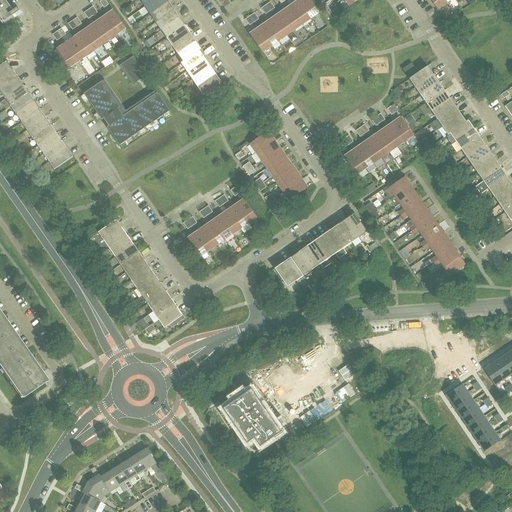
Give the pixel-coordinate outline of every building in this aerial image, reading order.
[(15,13),(14,11),(12,13),(2,0),(0,0),(0,21),(1,21),(5,26),(9,22),(11,26),(15,23),(13,20),(22,13),(20,10),(15,13)] [(105,0),(103,0),(101,2),(105,8),(109,5),(105,0)] [(154,0),(145,7),(150,15),(169,2),(167,0),(154,0)] [(309,0),(299,0),(298,1),(311,20),(319,14),(309,0)] [(331,0),(330,0),(325,4),(328,9),(335,5),(331,0)] [(430,0),(438,10),(438,9),(446,4),(443,0),(430,0)] [(298,1),(290,6),(303,25),(311,20),(298,1)] [(156,23),(174,10),(169,2),(150,15),(156,23)] [(270,2),(269,3),(266,5),(270,12),(275,8),(270,2)] [(265,15),(270,12),(266,5),(261,9),(265,15)] [(335,5),(328,9),(331,13),(337,9),(335,5)] [(303,25),(290,6),(282,12),(295,31),(303,25)] [(98,13),(94,7),(89,10),(94,16),(98,13)] [(89,19),(94,16),(89,10),(85,13),(89,19)] [(106,16),(119,35),(127,29),(114,10),(106,16)] [(156,23),(161,31),(180,18),(174,10),(156,23)] [(282,12),(274,17),(287,36),(295,31),(282,12)] [(254,13),(250,16),(254,22),(259,19),(254,13)] [(106,16),(98,21),(111,40),(119,35),(106,16)] [(250,26),(254,22),(250,16),(245,20),(250,26)] [(78,17),(73,21),(78,27),(82,24),(78,17)] [(279,42),(287,36),(274,17),(266,23),(279,42)] [(161,31),(167,38),(185,25),(180,18),(161,31)] [(73,30),(78,27),(73,21),(69,24),(73,30)] [(90,27),(102,46),(111,40),(98,21),(90,27)] [(266,23),(258,29),(271,47),(279,42),(266,23)] [(172,46),(191,33),(185,25),(167,38),(172,46)] [(90,27),(82,33),(94,51),(102,46),(90,27)] [(66,34),(62,28),(58,31),(62,38),(66,34)] [(263,53),(271,47),(258,29),(250,34),(263,53)] [(53,35),(57,41),(62,38),(58,31),(53,35)] [(73,38),(86,57),(94,51),(82,33),(73,38)] [(172,46),(178,54),(196,41),(191,33),(172,46)] [(73,38),(65,44),(78,62),(86,57),(73,38)] [(202,50),(196,41),(178,54),(183,62),(200,50),(200,51),(202,50)] [(57,49),(70,68),(78,62),(65,44),(57,49)] [(181,63),(187,72),(206,59),(200,51),(200,50),(183,62),(181,63)] [(133,85),(147,75),(133,56),(119,66),(133,85)] [(187,72),(192,80),(211,67),(206,59),(187,72)] [(0,66),(0,78),(13,70),(7,61),(0,66)] [(416,68),(412,62),(402,69),(406,75),(416,68)] [(409,79),(415,88),(434,75),(428,66),(409,79)] [(192,80),(198,88),(217,75),(211,67),(192,80)] [(18,78),(13,70),(0,78),(0,90),(0,91),(18,78)] [(204,96),(212,90),(222,83),(217,75),(198,88),(204,96)] [(440,82),(434,75),(415,88),(421,96),(440,82)] [(0,91),(6,98),(24,86),(18,78),(0,91)] [(158,93),(157,93),(156,91),(126,111),(105,80),(103,82),(103,81),(84,94),(85,94),(89,100),(97,113),(101,119),(102,120),(104,119),(109,126),(107,127),(120,146),(121,145),(127,141),(139,133),(157,120),(164,116),(170,112),(170,111),(158,93)] [(421,96),(426,104),(445,90),(440,82),(421,96)] [(6,98),(11,106),(29,93),(24,86),(6,98)] [(426,104),(431,111),(450,98),(445,90),(426,104)] [(29,93),(11,106),(17,114),(35,101),(29,93)] [(437,119),(456,106),(450,98),(431,111),(437,119)] [(17,114),(22,122),(40,109),(35,101),(17,114)] [(387,109),(392,115),(396,112),(392,106),(387,109)] [(437,119),(443,127),(462,114),(456,106),(437,119)] [(40,109),(22,122),(28,130),(46,117),(40,109)] [(385,120),(381,113),(376,117),(380,123),(385,120)] [(448,136),(450,134),(467,122),(462,114),(443,127),(448,136)] [(411,116),(407,119),(411,126),(416,123),(411,116)] [(28,130),(33,138),(51,125),(46,117),(28,130)] [(376,126),(380,123),(376,117),(371,120),(376,126)] [(414,136),(400,117),(392,123),(406,142),(414,136)] [(469,121),(467,122),(450,134),(456,142),(474,129),(469,121)] [(384,128),(398,147),(406,142),(392,123),(384,128)] [(365,124),(360,128),(364,134),(369,131),(365,124)] [(39,146),(57,133),(51,125),(33,138),(39,146)] [(360,137),(364,134),(360,128),(355,131),(360,137)] [(384,128),(376,134),(389,153),(398,147),(384,128)] [(456,142),(461,150),(480,137),(474,129),(456,142)] [(425,130),(418,135),(422,141),(429,136),(425,130)] [(269,132),(250,145),(256,153),(274,140),(269,132)] [(39,146),(44,154),(62,141),(57,133),(39,146)] [(389,153),(376,134),(368,139),(381,158),(389,153)] [(344,139),(348,145),(353,142),(349,135),(344,139)] [(467,158),(486,144),(480,137),(461,150),(467,158)] [(344,139),(340,142),(344,148),(348,145),(344,139)] [(381,158),(368,139),(360,145),(373,164),(381,158)] [(421,142),(426,149),(431,146),(426,139),(421,142)] [(256,153),(261,161),(280,148),(274,140),(256,153)] [(44,154),(50,161),(68,149),(62,141),(44,154)] [(437,144),(433,147),(434,148),(437,154),(442,151),(437,144)] [(491,152),(486,144),(467,158),(472,165),(491,152)] [(373,164),(360,145),(352,150),(365,169),(373,164)] [(285,156),(280,148),(261,161),(267,169),(285,156)] [(423,149),(419,151),(423,156),(426,154),(427,153),(424,148),(423,149)] [(68,149),(50,161),(55,170),(74,157),(68,149)] [(352,150),(344,156),(357,175),(365,169),(352,150)] [(242,151),(235,155),(239,160),(245,156),(242,151)] [(30,152),(24,156),(29,164),(35,160),(30,152)] [(443,152),(440,155),(444,161),(445,161),(448,158),(444,152),(443,152)] [(472,165),(478,174),(497,160),(491,152),(472,165)] [(267,169),(272,177),(291,164),(285,156),(267,169)] [(502,168),(497,160),(478,174),(483,181),(502,168)] [(243,167),(246,171),(253,167),(249,162),(243,167)] [(272,177),(278,185),(297,172),(291,164),(272,177)] [(256,171),(253,167),(246,171),(250,176),(256,171)] [(483,181),(489,189),(508,176),(502,168),(483,181)] [(278,185),(283,193),(302,180),(297,172),(278,185)] [(511,185),(511,182),(508,176),(489,189),(494,198),(511,185)] [(389,200),(390,201),(411,186),(405,177),(385,191),(388,196),(384,199),(387,202),(389,200)] [(260,178),(254,183),(257,187),(264,183),(260,178)] [(302,180),(283,193),(289,201),(308,188),(302,180)] [(267,187),(264,183),(257,187),(261,192),(267,187)] [(467,183),(462,186),(466,191),(470,188),(467,183)] [(511,185),(494,198),(500,205),(511,196),(511,185)] [(416,194),(411,186),(390,201),(395,209),(401,204),(416,194)] [(235,196),(239,193),(235,187),(231,190),(235,196)] [(265,199),(268,203),(275,198),(272,194),(265,199)] [(422,202),(416,194),(401,204),(405,209),(398,214),(400,217),(422,202)] [(224,195),(219,198),(224,204),(228,201),(224,195)] [(511,196),(500,205),(505,213),(511,208),(511,196)] [(224,204),(219,198),(215,201),(219,207),(224,204)] [(278,203),(275,198),(268,203),(272,207),(278,203)] [(249,223),(257,218),(244,199),(236,204),(249,223)] [(412,220),(428,210),(422,202),(400,217),(402,220),(409,215),(412,220)] [(371,203),(365,207),(370,214),(375,210),(371,203)] [(236,204),(228,210),(241,229),(249,223),(236,204)] [(208,206),(204,209),(208,215),(212,212),(208,206)] [(204,209),(199,212),(203,218),(208,215),(204,209)] [(220,216),(233,234),(241,229),(228,210),(220,216)] [(376,210),(370,214),(374,220),(377,219),(380,217),(376,210)] [(433,218),(428,210),(412,220),(416,225),(410,230),(411,232),(433,218)] [(368,232),(355,213),(346,219),(359,238),(368,232)] [(220,216),(212,221),(225,240),(233,234),(220,216)] [(192,217),(188,220),(192,226),(197,223),(192,217)] [(414,235),(420,231),(423,236),(438,225),(433,218),(411,232),(414,235)] [(338,225),(351,243),(359,238),(346,219),(338,225)] [(99,232),(104,241),(123,228),(117,220),(99,232)] [(188,229),(192,226),(188,220),(183,223),(188,229)] [(225,240),(212,221),(204,227),(217,246),(225,240)] [(351,243),(338,225),(330,230),(343,249),(351,243)] [(444,234),(438,225),(423,236),(427,241),(421,246),(422,248),(444,234)] [(204,227),(196,232),(209,251),(217,246),(204,227)] [(110,249),(128,236),(123,228),(104,241),(110,249)] [(343,249),(330,230),(323,236),(336,254),(343,249)] [(209,251),(196,232),(188,238),(201,257),(209,251)] [(431,247),(434,252),(449,241),(444,234),(422,248),(424,251),(431,247)] [(110,249),(115,257),(134,244),(128,236),(110,249)] [(336,254),(323,236),(315,241),(328,260),(336,254)] [(307,247),(320,265),(328,260),(315,241),(307,247)] [(455,249),(449,241),(434,252),(438,256),(431,261),(433,264),(455,249)] [(369,247),(371,251),(378,247),(376,244),(375,243),(369,247)] [(115,257),(121,265),(139,252),(134,244),(115,257)] [(320,265),(307,247),(299,252),(312,271),(320,265)] [(363,249),(358,253),(362,258),(367,254),(363,249)] [(435,267),(442,262),(444,266),(442,268),(443,269),(460,257),(455,249),(433,264),(435,267)] [(121,265),(126,272),(145,260),(139,252),(121,265)] [(291,258),(304,276),(312,271),(299,252),(291,258)] [(101,254),(94,259),(100,267),(107,263),(101,254)] [(466,265),(460,257),(443,269),(448,277),(466,265)] [(304,276),(291,258),(283,263),(296,282),(304,276)] [(150,267),(145,260),(126,272),(132,280),(150,267)] [(275,269),(288,288),(296,282),(283,263),(275,269)] [(132,280),(137,288),(155,275),(150,267),(132,280)] [(112,271),(105,275),(111,284),(118,279),(112,271)] [(333,272),(328,276),(331,280),(336,277),(333,272)] [(161,283),(155,275),(137,288),(143,296),(161,283)] [(431,288),(436,285),(432,280),(427,283),(431,288)] [(143,296),(148,304),(167,291),(161,283),(143,296)] [(154,312),(172,299),(167,291),(148,304),(154,312)] [(126,296),(121,300),(125,304),(125,305),(130,301),(126,296)] [(154,312),(159,320),(178,307),(172,299),(154,312)] [(183,315),(178,307),(159,320),(165,328),(183,315)] [(0,366),(22,398),(45,383),(0,317),(0,366)] [(137,323),(136,323),(138,326),(142,332),(145,329),(149,327),(143,319),(137,323)] [(511,358),(509,353),(501,359),(511,374),(511,373),(511,358)] [(501,359),(493,364),(503,380),(511,374),(501,359)] [(493,364),(484,370),(495,385),(503,380),(493,364)] [(462,385),(447,395),(452,404),(468,393),(462,385)] [(250,391),(221,411),(245,445),(253,440),(258,449),(280,434),(250,391)] [(468,393),(452,404),(458,412),(473,401),(468,393)] [(473,401),(458,412),(463,419),(479,409),(473,401)] [(479,409),(463,419),(468,427),(484,417),(479,409)] [(484,417),(468,427),(474,435),(489,425),(484,417)] [(489,425),(474,435),(479,443),(495,433),(489,425)] [(495,433),(479,443),(485,452),(501,441),(495,433)] [(147,468),(151,465),(160,480),(161,479),(165,485),(169,482),(166,477),(158,465),(156,463),(147,448),(138,454),(147,468)] [(129,460),(138,474),(143,470),(145,473),(149,470),(147,468),(138,454),(129,460)] [(120,465),(129,479),(134,476),(135,479),(139,476),(138,474),(129,460),(123,464),(120,465)] [(133,486),(129,479),(120,465),(111,471),(120,485),(125,482),(129,489),(133,486)] [(110,491),(100,474),(95,467),(91,470),(96,478),(90,482),(104,495),(110,491)] [(121,487),(120,485),(111,471),(107,474),(105,471),(100,474),(110,491),(116,487),(120,494),(124,492),(121,487)] [(100,502),(104,495),(90,482),(86,489),(78,484),(75,489),(86,494),(100,502)] [(81,504),(95,511),(100,502),(86,494),(81,504)]
